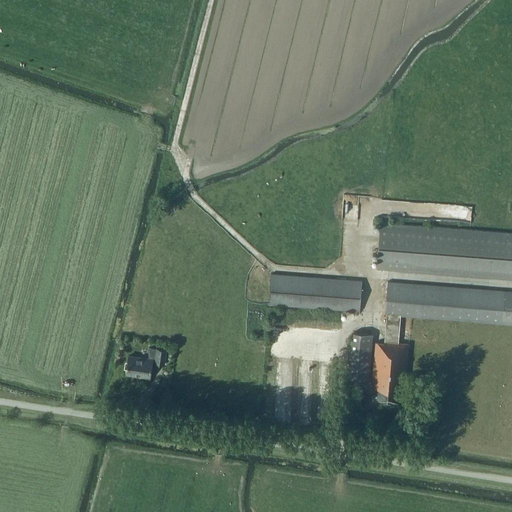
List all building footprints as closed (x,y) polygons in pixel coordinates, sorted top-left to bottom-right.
[(432,220),(471,222),(472,205),(432,203),(432,220)] [(377,268),(511,279),(511,232),(381,222),(377,268)] [(269,303),(359,311),(362,280),(272,273),(269,303)] [(511,291),(506,291),(388,281),(385,314),(387,314),(385,342),(375,341),(371,386),(374,386),(372,400),(403,403),(408,343),(398,342),(400,315),(504,324),(511,324),(511,291)] [(368,380),(372,333),(354,331),(353,338),(351,338),(348,379),(368,380)] [(127,370),(141,372),(140,375),(150,376),(152,365),(155,365),(155,366),(164,367),(167,349),(151,346),(149,357),(130,354),(127,370)]
